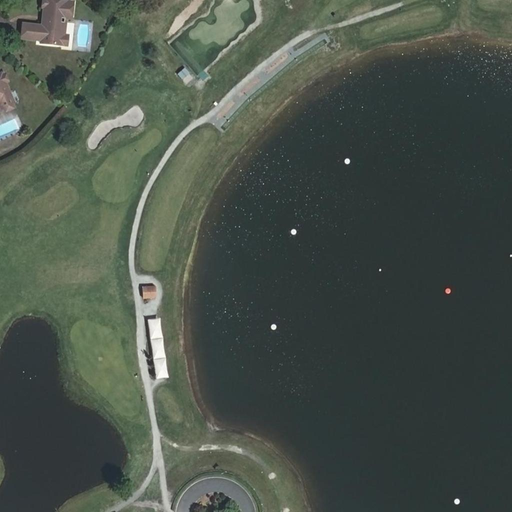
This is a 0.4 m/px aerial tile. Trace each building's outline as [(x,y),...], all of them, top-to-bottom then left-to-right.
[(59,45),(60,35),(62,23),(58,23),(58,18),(70,18),(71,3),(43,0),(41,16),(48,16),(47,23),(40,26),(22,24),(21,39),(39,41),(39,43),(59,45)] [(48,16),(41,16),(40,26),(47,23),(48,16)] [(6,82),(3,76),(2,73),(0,74),(0,107),(1,110),(3,109),(12,105),(14,104),(6,82)] [(141,285),(141,298),(154,298),(154,285),(141,285)] [(159,318),(147,319),(154,379),(166,377),(159,318)]
